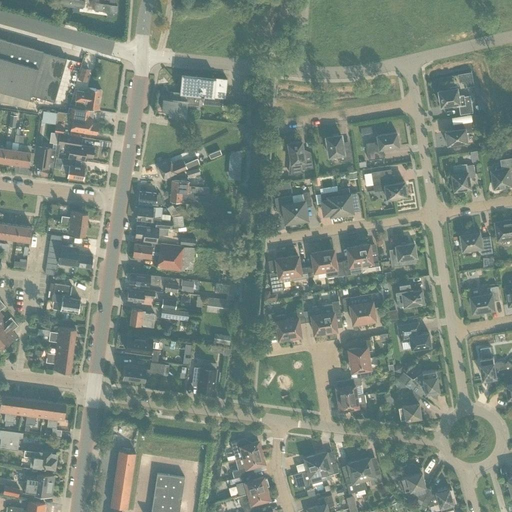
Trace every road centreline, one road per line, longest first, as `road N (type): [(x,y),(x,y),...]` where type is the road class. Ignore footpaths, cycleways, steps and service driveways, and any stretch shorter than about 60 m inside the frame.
road 1 (unclassified): [(280,420),(92,395)]
road 2 (tertiary): [(94,386),(120,200)]
road 3 (residential): [(267,240),(433,213)]
road 4 (unclassified): [(299,70),(141,55)]
road 5 (tertiary): [(120,200),(141,55)]
road 6 (tertiary): [(141,55),(0,17)]
road 7 (residential): [(275,125),(416,103)]
road 8 (residential): [(18,376),(33,276),(0,271)]
road 9 (residential): [(0,183),(120,200)]
road 10 (unclassified): [(442,442),(323,426)]
